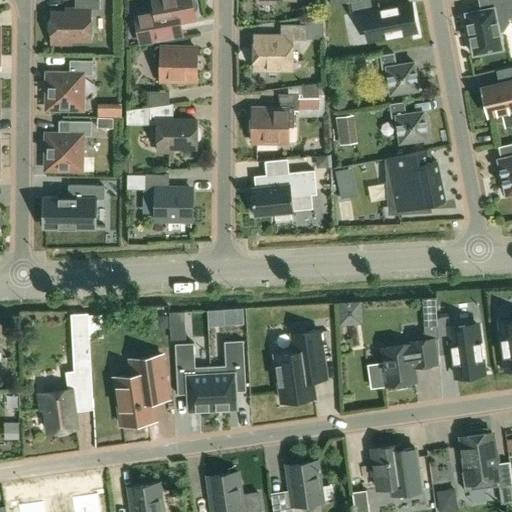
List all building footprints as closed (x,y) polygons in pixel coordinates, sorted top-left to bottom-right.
[(48,22),(48,30),(52,34),(52,40),(72,40),(90,40),(90,17),(90,9),(100,10),(100,0),(84,0),(85,9),(75,9),(75,12),(52,12),(52,17),(52,18),(48,22)] [(152,0),(155,12),(135,16),(140,42),(182,34),(180,21),(194,19),(193,13),(196,10),(198,6),(197,2),(195,0),(152,0)] [(378,0),(356,0),(351,1),(354,14),(363,12),(368,39),(415,30),(410,3),(392,6),(380,9),(378,0)] [(507,17),(511,16),(511,0),(478,0),(481,10),(467,13),(465,13),(465,15),(466,15),(473,53),(473,55),(475,54),(479,53),(500,49),(502,49),(502,47),(501,47),(498,31),(503,30),(508,22),(507,17)] [(324,18),(308,18),(308,27),(315,34),(324,34),(324,18)] [(254,38),(254,68),(292,68),(292,39),(306,39),(306,25),(282,25),(282,38),(254,38)] [(196,80),(197,49),(155,48),(154,65),(160,65),(160,79),(196,80)] [(390,94),(418,90),(414,62),(395,65),(393,53),(381,55),(383,68),(386,67),(390,94)] [(364,58),(352,60),(353,70),(365,68),(364,58)] [(70,74),(47,73),(47,109),(82,109),(83,75),(92,75),(93,61),(70,60),(70,74)] [(511,81),(481,88),(487,116),(511,109),(511,81)] [(318,84),(303,86),(302,96),(318,96),(318,84)] [(169,104),(169,92),(150,92),(150,107),(169,104)] [(280,110),(261,110),(252,110),(252,119),(249,119),(249,131),(252,131),(252,140),(294,141),(294,110),(298,110),(298,94),(280,94),(280,110)] [(427,139),(423,111),(405,114),(403,102),(390,104),(392,117),(396,116),(399,143),(427,139)] [(145,108),(127,110),(127,122),(144,122),(145,108)] [(352,115),(337,117),(339,132),(354,130),(352,115)] [(97,117),(97,127),(112,127),(113,118),(97,117)] [(196,126),(196,120),(158,120),(158,151),(173,151),(173,148),(196,148),(196,142),(200,138),(200,130),(196,126)] [(46,169),(81,170),(82,135),(91,136),(91,121),(59,121),(58,134),(46,134),(46,169)] [(436,160),(428,162),(426,150),(386,158),(397,211),(429,209),(429,205),(444,201),(436,160)] [(327,154),(315,156),(316,163),(321,167),(328,167),(328,164),(327,154)] [(511,155),(497,159),(506,195),(511,194),(511,155)] [(288,158),(289,169),(314,167),(314,156),(288,158)] [(350,166),(334,170),(340,195),(356,191),(350,166)] [(291,212),(293,211),(291,196),(316,194),(314,170),(258,175),(259,187),(251,188),(254,215),(274,213),(275,219),(291,218),(291,212)] [(145,174),(145,189),(156,189),(156,188),(156,174),(145,174)] [(45,198),(45,226),(93,227),(93,199),(104,199),(104,186),(68,186),(68,199),(45,198)] [(155,219),(159,219),(169,219),(172,221),(179,221),(182,219),(191,219),(192,189),(168,189),(156,188),(156,189),(155,219)] [(385,365),(370,368),(373,387),(387,385),(393,384),(398,388),(406,387),(409,382),(415,381),(413,368),(439,363),(439,356),(437,322),(435,298),(422,299),(425,340),(408,342),(408,344),(382,348),(385,365)] [(339,323),(362,322),(360,300),(338,301),(339,323)] [(240,309),(226,309),(227,323),(241,322),(240,309)] [(102,314),(88,315),(89,338),(103,337),(102,314)] [(154,315),(154,323),(161,328),(167,328),(167,315),(154,315)] [(448,318),(437,319),(439,356),(453,354),(454,366),(456,375),(483,372),(477,324),(449,327),(448,318)] [(511,318),(499,321),(506,369),(511,367),(511,318)] [(314,397),(311,380),(326,378),(319,330),(292,334),(295,351),(275,354),(282,402),(314,397)] [(185,331),(171,332),(171,339),(185,339),(185,331)] [(225,365),(210,366),(212,409),(213,409),(235,408),(236,408),(235,391),(246,391),(243,340),(224,341),(225,365)] [(194,343),(175,344),(177,394),(188,394),(189,411),(190,411),(190,410),(212,409),(210,366),(195,367),(194,343)] [(75,372),(66,373),(68,390),(71,390),(72,400),(92,397),(90,347),(74,347),(75,372)] [(133,374),(114,377),(121,425),(155,420),(152,401),(150,385),(166,382),(161,355),(140,358),(132,359),(130,359),(131,361),(133,374)] [(68,390),(39,394),(41,404),(42,409),(45,409),(47,422),(48,431),(54,430),(59,434),(67,432),(70,428),(76,427),(72,400),(71,390),(68,390)] [(10,422),(10,439),(18,439),(18,422),(10,422)] [(511,483),(499,486),(496,463),(491,432),(461,437),(466,471),(462,472),(465,491),(499,486),(501,503),(511,501),(511,483)] [(400,445),(372,449),(374,465),(378,489),(390,487),(391,495),(421,491),(415,447),(401,449),(400,445)] [(317,461),(287,465),(293,505),(322,501),(317,461)] [(238,472),(208,477),(212,511),(242,511),(243,511),(261,509),(259,491),(241,494),(238,472)] [(129,488),(132,511),(162,511),(159,484),(129,488)] [(434,490),(436,511),(456,510),(454,489),(434,490)] [(369,511),(366,490),(352,492),(354,511),(369,511)] [(71,511),(100,511),(97,492),(70,496),(71,511)] [(45,511),(44,500),(16,504),(17,511),(45,511)]
